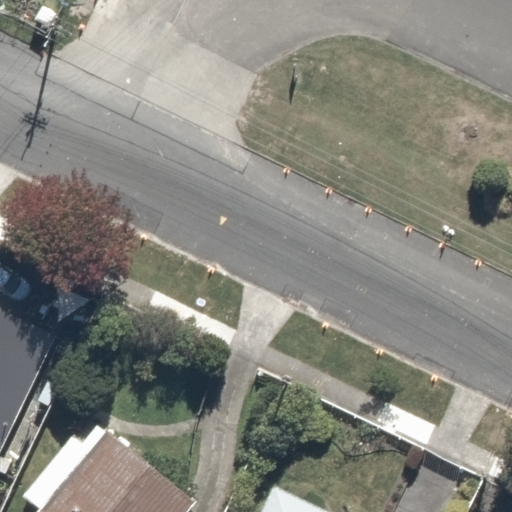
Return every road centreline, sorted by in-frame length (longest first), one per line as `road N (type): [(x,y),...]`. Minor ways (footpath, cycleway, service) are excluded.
road 1 (tertiary): [(0,97),(511,343)]
road 2 (unknown): [(88,139),(147,0)]
